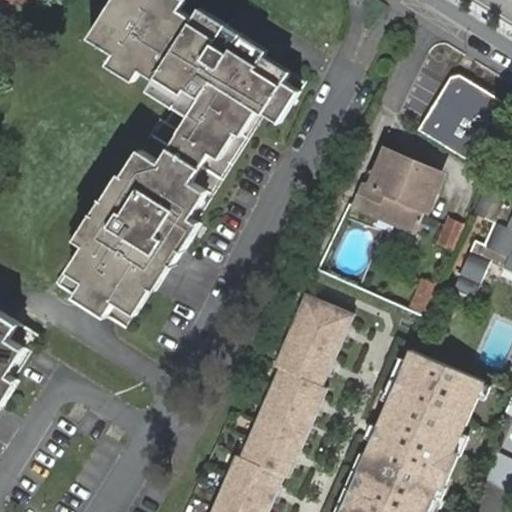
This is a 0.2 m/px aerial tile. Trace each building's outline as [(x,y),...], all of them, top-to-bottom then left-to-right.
[(5,0),(3,4),(25,17),(35,0),(5,0)] [(174,0),(122,0),(96,41),(121,56),(116,65),(127,72),(131,65),(146,76),(148,73),(163,82),(157,91),(168,97),(171,91),(187,100),(183,106),(200,116),(170,163),(154,154),(146,166),(151,170),(143,185),(136,181),(132,179),(125,191),(132,195),(124,209),(117,205),(113,203),(103,218),(106,219),(112,224),(104,239),(97,235),(90,245),(95,248),(101,251),(91,266),(98,270),(91,280),(99,285),(90,300),(123,321),(133,306),(151,317),(158,306),(151,303),(159,289),(166,293),(169,295),(175,283),(168,278),(177,264),(185,269),(188,270),(197,255),(189,248),(197,236),(207,240),(214,229),(207,225),(202,222),(212,206),(204,202),(212,189),(203,183),(221,155),(227,158),(233,147),(228,143),(237,129),(243,133),(247,135),(254,123),(248,119),(258,105),(264,108),(287,122),(307,90),(293,81),(297,74),(288,68),(284,74),(268,64),(271,58),(274,53),(264,47),(260,51),(245,42),(248,37),(250,33),(234,23),(232,27),(228,34),(212,24),(216,18),(206,11),(200,20),(186,11),(187,9),(174,0)] [(191,2),(188,0),(174,0),(187,9),(191,2)] [(232,27),(216,18),(212,24),(228,34),(232,27)] [(264,47),(248,37),(245,42),(260,51),(264,47)] [(0,78),(14,54),(3,47),(0,52),(0,78)] [(288,68),(271,58),(268,64),(284,74),(288,68)] [(131,65),(127,72),(142,82),(146,76),(131,65)] [(463,84),(465,80),(455,73),(450,83),(454,86),(463,84)] [(493,177),(511,132),(511,107),(465,80),(463,84),(454,86),(450,83),(427,136),(493,177)] [(168,97),(183,106),(187,100),(171,91),(168,97)] [(254,123),(264,108),(258,105),(248,119),(254,123)] [(233,147),(243,133),(237,129),(228,143),(233,147)] [(444,171),(390,148),(377,182),(362,180),(351,206),(417,233),(444,171)] [(146,166),(136,181),(143,185),(151,170),(146,166)] [(511,187),(496,181),(480,218),(491,223),(481,245),(471,241),(450,289),(472,298),(488,262),(511,272),(511,187)] [(220,193),(212,189),(204,202),(212,206),(220,193)] [(125,191),(117,205),(124,209),(132,195),(125,191)] [(106,219),(97,235),(104,239),(112,224),(106,219)] [(440,254),(456,261),(467,235),(451,228),(440,254)] [(197,255),(207,240),(197,236),(189,248),(197,255)] [(175,283),(185,269),(177,264),(168,278),(175,283)] [(84,277),(91,280),(98,270),(91,266),(84,277)] [(158,306),(166,293),(159,289),(151,303),(158,306)] [(429,323),(440,298),(426,292),(417,317),(429,323)] [(251,464),(230,511),(283,511),(295,483),(300,485),(338,396),(333,394),(364,322),(319,303),(289,375),(293,376),(255,466),(251,464)] [(18,353),(26,341),(18,337),(27,323),(0,306),(0,417),(10,402),(3,397),(12,382),(19,386),(25,377),(22,375),(17,371),(25,358),(18,353)] [(427,326),(429,323),(417,317),(415,321),(417,323),(427,326)] [(412,335),(421,340),(427,326),(417,323),(412,335)] [(33,346),(26,341),(18,353),(25,358),(33,346)] [(498,386),(424,355),(391,432),(398,435),(392,449),(385,446),(372,477),(378,480),(365,511),(359,511),(357,511),(356,511),(443,511),(452,492),(457,495),(473,457),(468,456),(498,386)] [(10,402),(19,386),(12,382),(3,397),(10,402)] [(398,435),(391,432),(385,446),(392,449),(398,435)] [(365,511),(378,480),(372,477),(357,511),(359,511),(365,511)]
